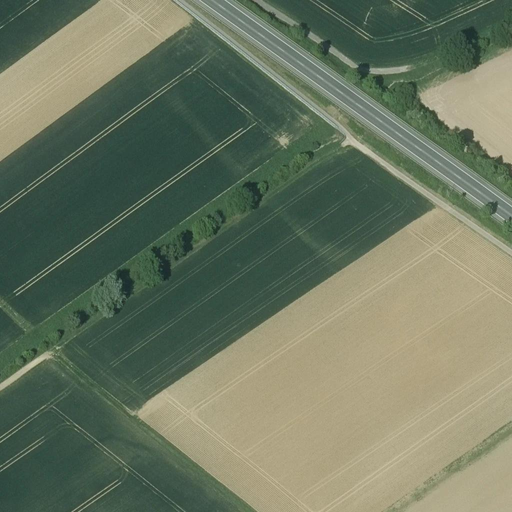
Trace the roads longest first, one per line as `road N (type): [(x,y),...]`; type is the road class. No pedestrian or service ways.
road 1 (primary): [(511,219),(207,0)]
road 2 (track): [(351,139),(51,350)]
road 3 (track): [(256,0),(358,67),(385,71),(407,69),(511,22)]
road 4 (track): [(246,511),(51,350)]
